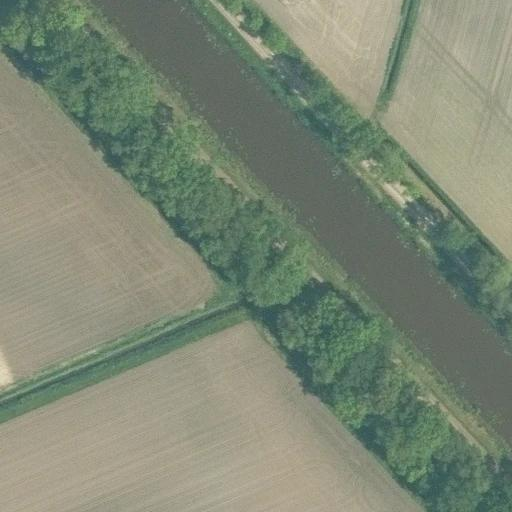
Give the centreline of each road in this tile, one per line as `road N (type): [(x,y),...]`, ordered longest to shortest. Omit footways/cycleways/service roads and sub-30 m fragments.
road 1 (track): [(46,0),(511,498)]
road 2 (track): [(511,307),(227,0)]
